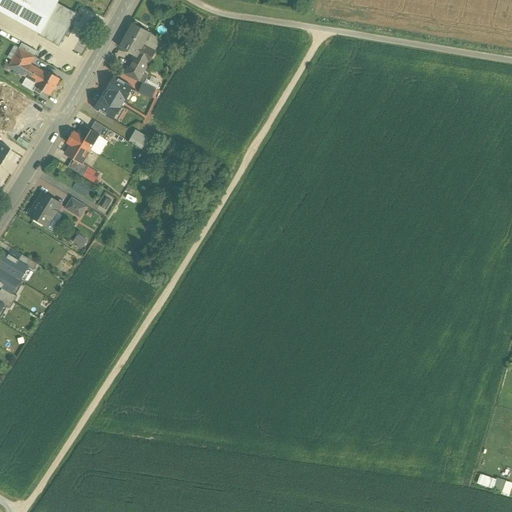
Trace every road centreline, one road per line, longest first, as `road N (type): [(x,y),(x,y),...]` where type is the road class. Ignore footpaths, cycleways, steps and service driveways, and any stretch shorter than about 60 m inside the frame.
road 1 (track): [(323,31),(25,511)]
road 2 (residential): [(511,60),(220,14),(188,0)]
road 3 (tertiary): [(0,212),(122,0)]
